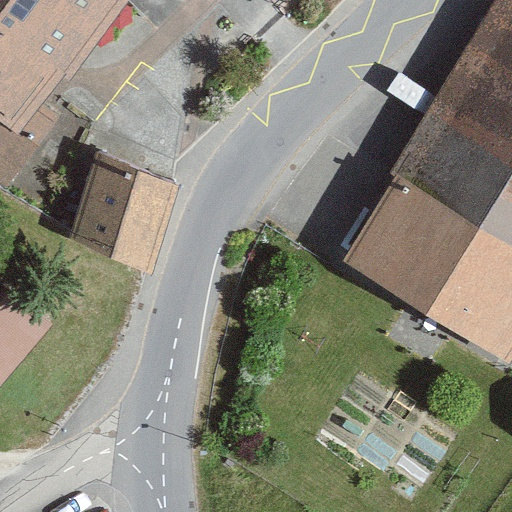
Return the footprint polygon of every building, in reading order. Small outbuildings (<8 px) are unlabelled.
[(131,0),(0,0),(0,118),(19,133),(62,77),(69,82),(72,78),(131,0)] [(511,0),(500,0),(394,166),(408,174),(511,239),(511,0)] [(101,158),(73,239),(148,266),(174,184),(101,158)] [(511,239),(408,174),(353,260),(353,261),(508,358),(511,351),(511,239)] [(0,384),(53,321),(0,276),(0,384)]
